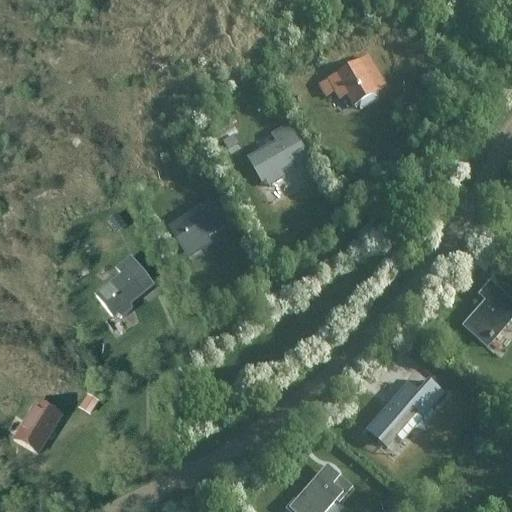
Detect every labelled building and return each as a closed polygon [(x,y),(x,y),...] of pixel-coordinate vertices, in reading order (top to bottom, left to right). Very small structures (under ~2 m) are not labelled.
[(343,89),(354,109),(357,107),(359,111),(377,101),(375,97),(378,96),(371,83),(378,79),(367,59),(318,87),(325,99),(343,89)] [(276,145),(248,162),(261,185),(265,183),(268,188),(283,179),(280,174),(294,166),(290,159),(303,152),(288,128),(272,137),(276,145)] [(234,137),(221,144),(229,159),(243,151),(234,137)] [(150,211),(145,199),(137,202),(142,214),(150,211)] [(169,231),(184,254),(215,234),(211,227),(220,221),(209,204),(169,231)] [(116,215),(106,222),(112,231),(122,224),(116,215)] [(122,278),(95,299),(112,320),(115,317),(121,321),(131,312),(129,306),(143,296),(138,290),(147,284),(130,262),(117,272),(122,278)] [(511,305),(489,286),(479,298),(485,304),(463,330),(473,339),(479,332),(491,342),(511,317),(511,305)] [(425,318),(420,325),(432,335),(438,329),(425,318)] [(418,327),(412,333),(424,344),(430,337),(418,327)] [(407,386),(365,434),(381,448),(413,412),(423,421),(445,397),(429,383),(418,395),(407,386)] [(87,398),(78,412),(87,417),(96,404),(87,398)] [(13,443),(37,457),(60,420),(36,405),(13,443)] [(298,505),(294,502),(285,511),(326,511),(335,502),(338,505),(351,491),(328,470),(298,505)] [(393,500),(385,510),(387,511),(401,511),(403,510),(393,500)]
